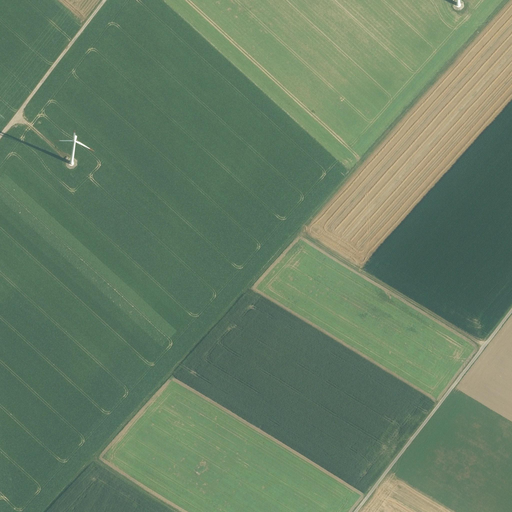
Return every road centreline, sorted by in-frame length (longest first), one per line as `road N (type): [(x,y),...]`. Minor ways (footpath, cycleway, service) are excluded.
road 1 (track): [(299,234),(507,0)]
road 2 (track): [(94,459),(299,234)]
road 3 (track): [(511,310),(356,511)]
road 4 (track): [(484,345),(299,234)]
road 5 (track): [(104,0),(0,137)]
